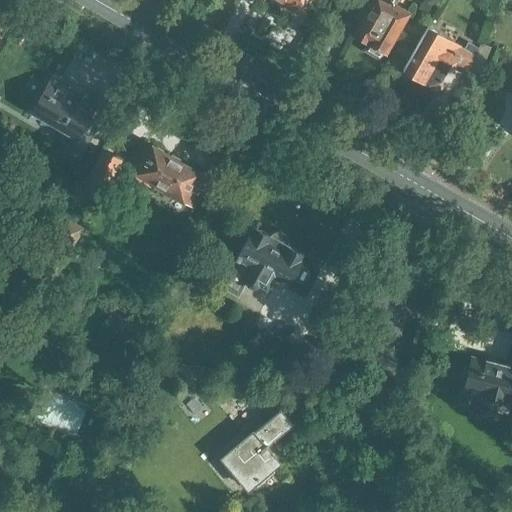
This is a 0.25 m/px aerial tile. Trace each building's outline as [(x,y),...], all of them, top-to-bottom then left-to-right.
[(286,0),(287,3),(298,9),(302,8),(306,0),(286,0)] [(385,51),(387,52),(409,12),(393,3),(395,0),(373,0),(371,4),(365,0),(357,16),(363,19),(355,34),(371,43),(366,51),(381,59),(385,51)] [(468,70),(474,59),(480,48),(469,41),(466,48),(428,27),(403,70),(428,84),(430,91),(435,94),(443,93),(446,87),(444,81),(452,67),(458,66),(468,71),(468,70)] [(487,65),(474,59),(468,70),(482,76),(487,65)] [(51,80),(33,111),(52,122),(50,124),(60,129),(61,127),(65,130),(64,132),(73,137),(75,135),(78,137),(69,153),(79,159),(101,121),(91,115),(96,106),(51,80)] [(154,148),(144,142),(130,167),(155,182),(154,188),(163,193),(167,190),(193,204),(208,179),(197,174),(196,170),(191,166),(187,167),(165,155),(164,151),(158,147),(154,148)] [(124,164),(106,154),(85,189),(103,200),(124,164)] [(225,190),(212,184),(202,201),(225,214),(234,197),(225,192),(225,190)] [(67,218),(55,237),(74,247),(85,228),(67,218)] [(237,296),(238,295),(244,284),(246,283),(247,285),(251,287),(255,287),(258,285),(258,283),(267,288),(272,279),(276,280),(277,281),(277,282),(278,283),(279,282),(280,283),(280,282),(287,286),(291,278),(297,281),(299,282),(302,282),(305,280),(308,278),(309,275),(309,273),(308,270),(307,267),(300,263),(305,254),(289,246),(289,243),(290,241),(289,238),(287,234),(285,232),(282,230),(279,230),(276,231),(272,233),(270,235),(254,226),(230,266),(222,262),(216,273),(212,281),(215,283),(215,284),(237,296)] [(200,261),(194,271),(201,275),(207,265),(200,261)] [(468,379),(465,390),(511,401),(511,362),(507,364),(507,365),(474,356),(472,365),(467,364),(463,378),(468,379)] [(177,363),(175,376),(208,381),(210,368),(177,363)] [(280,409),(249,435),(223,457),(248,487),(277,462),(265,448),(293,424),(280,409)]
